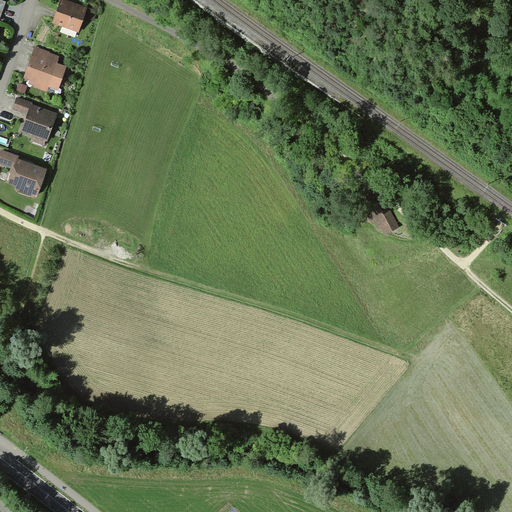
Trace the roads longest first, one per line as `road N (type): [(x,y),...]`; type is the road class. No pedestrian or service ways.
road 1 (track): [(115,0),(273,93),(511,305)]
road 2 (track): [(408,361),(43,232)]
road 3 (track): [(0,364),(43,232)]
